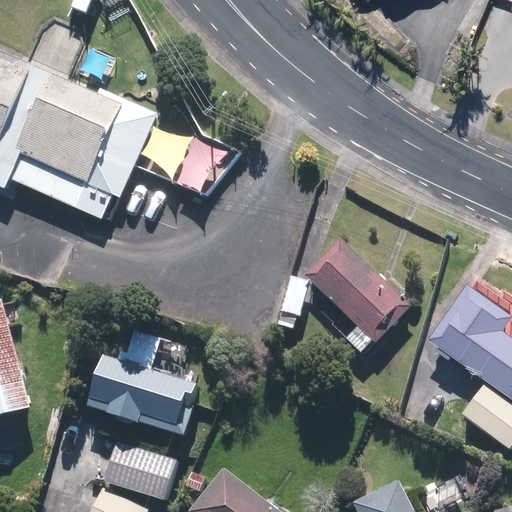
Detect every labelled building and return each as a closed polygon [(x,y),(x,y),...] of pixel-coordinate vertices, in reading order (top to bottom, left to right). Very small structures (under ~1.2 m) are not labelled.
[(97,94),(0,51),(0,156),(15,163),(8,177),(100,218),(111,194),(121,199),(159,114),(100,88),(97,94)] [(15,163),(0,156),(0,185),(4,188),(8,177),(15,163)] [(344,244),(311,282),(336,304),(323,318),(365,355),(376,343),(380,346),(415,305),(344,244)] [(299,318),(303,318),(309,282),(289,279),(281,329),(297,331),(299,318)] [(443,296),(425,322),(439,332),(430,344),(511,401),(511,340),(505,336),(511,326),(511,317),(469,288),(457,306),(443,296)] [(5,302),(0,303),(0,419),(36,409),(5,302)] [(181,381),(193,344),(137,327),(125,363),(104,357),(87,411),(180,440),(192,400),(195,401),(200,386),(181,381)] [(511,407),(489,388),(466,416),(509,453),(511,449),(511,407)] [(180,460),(122,442),(108,485),(166,503),(180,460)] [(282,511),(224,470),(194,511),(282,511)] [(456,479),(438,488),(448,509),(466,500),(456,479)] [(416,511),(401,482),(356,505),(359,511),(416,511)] [(149,511),(105,492),(96,511),(149,511)]
